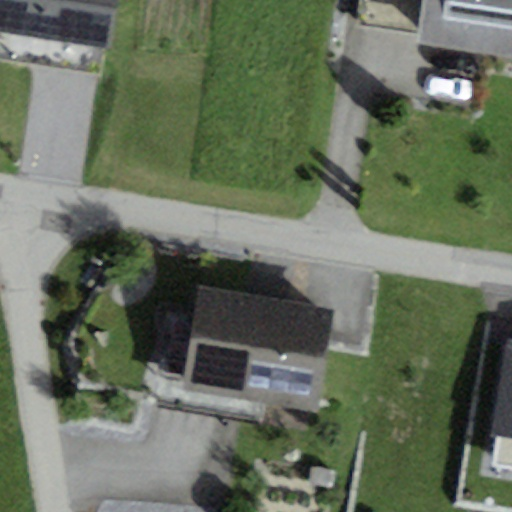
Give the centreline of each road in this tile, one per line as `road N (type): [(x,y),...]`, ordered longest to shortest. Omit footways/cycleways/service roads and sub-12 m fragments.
road 1 (residential): [(1,193),(511,281)]
road 2 (residential): [(57,511),(1,193)]
